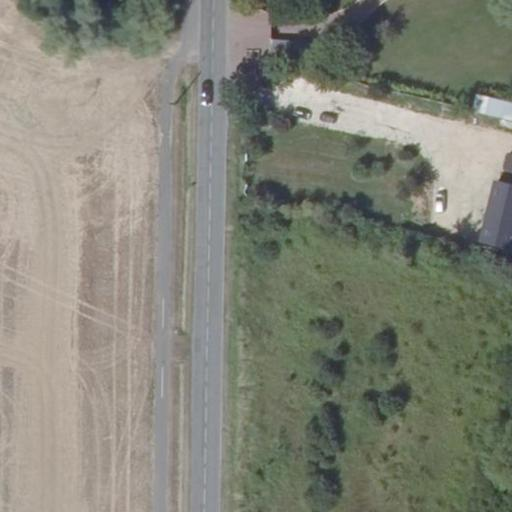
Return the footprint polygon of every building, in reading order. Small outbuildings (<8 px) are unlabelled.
[(258,87),(253,109),(272,114),(277,91),(258,87)] [(510,142),(511,136),(511,102),(476,91),(465,128),(510,142)] [(391,117),(388,130),(421,138),(424,125),(391,117)] [(511,203),(511,185),(504,183),(499,201),(511,203)] [(511,247),(511,206),(494,203),(487,242),(511,247)]
